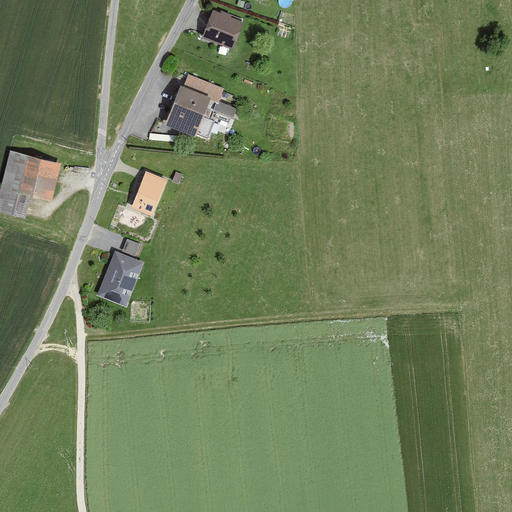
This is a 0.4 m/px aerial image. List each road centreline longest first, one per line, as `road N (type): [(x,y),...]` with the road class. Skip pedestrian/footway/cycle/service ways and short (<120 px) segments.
road 1 (track): [(87,511),(71,266)]
road 2 (unclassified): [(0,405),(71,266),(102,184)]
road 3 (unclassified): [(191,0),(102,184)]
road 4 (unclassified): [(102,184),(115,0)]
